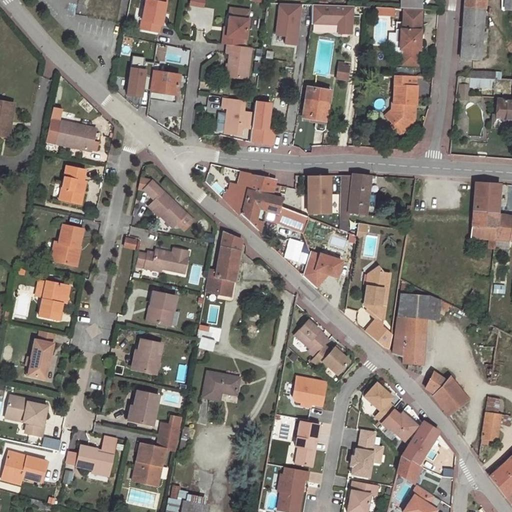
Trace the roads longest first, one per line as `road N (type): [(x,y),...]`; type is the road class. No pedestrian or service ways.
road 1 (residential): [(77,419),(135,130)]
road 2 (unclassified): [(191,153),(432,167)]
road 3 (unclassified): [(248,236),(377,356)]
road 4 (residential): [(324,511),(346,389),(377,356)]
road 5 (unclassified): [(432,167),(451,0)]
road 6 (unknown): [(324,162),(372,29)]
road 7 (unclassified): [(105,100),(8,0)]
road 8 (unclassified): [(377,356),(462,456)]
